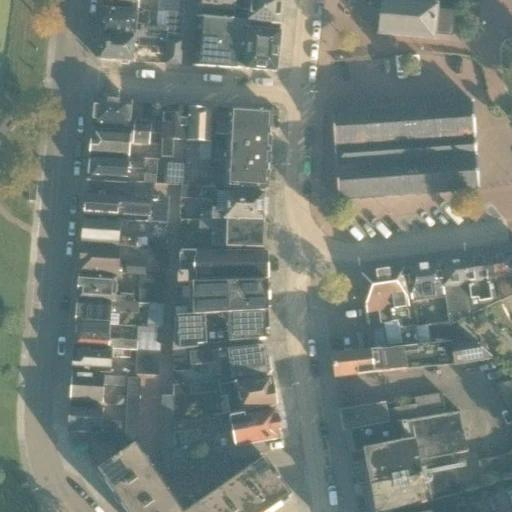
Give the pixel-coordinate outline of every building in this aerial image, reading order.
[(181,15),(182,0),(105,0),(105,6),(138,9),(139,0),(159,0),(158,13),(181,15)] [(240,0),(202,0),(201,18),(234,21),(235,11),(249,12),(247,23),(251,23),(281,26),(283,0),(250,0),(251,2),(240,1),(240,0)] [(438,7),(382,1),(378,36),(435,41),(438,7)] [(141,32),(136,31),(138,13),(105,10),(102,36),(163,40),(168,41),(183,43),(186,16),(168,14),(167,29),(142,27),(141,32)] [(454,14),(438,12),(436,36),(452,37),(454,14)] [(277,73),(281,34),(250,31),(251,23),(247,23),(234,21),(201,18),(198,18),(193,67),(246,72),(246,70),(277,73)] [(163,42),(163,40),(102,36),(100,61),(134,64),(134,62),(137,61),(138,54),(135,51),(135,43),(139,44),(139,47),(167,50),(166,66),(181,67),(183,43),(168,41),(168,43),(163,42)] [(150,135),(151,125),(130,123),(132,103),(96,101),(94,127),(130,130),(129,134),(150,135)] [(473,103),(332,113),(338,203),(479,193),(473,103)] [(186,110),(184,107),(177,106),(174,109),(164,109),(163,126),(163,136),(162,147),(162,158),(172,158),(173,145),(169,145),(169,141),(187,142),(189,110),(186,110)] [(203,111),(201,107),(194,107),(192,110),(189,110),(187,142),(206,143),(206,147),(201,147),(201,160),(211,161),(213,111),(203,111)] [(217,115),(216,136),(228,137),(228,136),(271,139),(272,112),(230,110),(229,115),(217,115)] [(150,135),(163,136),(163,126),(151,125),(150,135)] [(150,135),(129,134),(93,131),(91,157),(129,159),(130,140),(135,140),(134,145),(162,147),(163,136),(150,135)] [(269,165),(271,139),(228,136),(228,137),(227,152),(220,152),(220,153),(215,152),(214,163),(226,163),(227,163),(269,165)] [(145,161),(129,159),(91,157),(89,181),(127,184),(128,169),(144,171),(145,161)] [(268,192),(269,165),(227,163),(226,163),(226,179),(218,178),(218,179),(214,178),(213,189),(268,192)] [(165,186),(182,187),(185,187),(186,165),(166,164),(165,186)] [(198,187),(211,188),(212,174),(199,173),(198,187)] [(156,176),(144,176),(144,184),(156,185),(156,176)] [(225,195),(216,195),(216,190),(207,190),(207,189),(185,187),(182,187),(181,200),(206,201),(215,201),(215,202),(225,203),(224,211),(213,211),(213,212),(201,212),(201,221),(263,223),(263,217),(267,217),(268,202),(263,202),(264,196),(225,195)] [(167,225),(169,200),(119,196),(119,195),(87,193),(85,221),(116,223),(117,216),(123,217),(123,222),(167,225)] [(120,223),(116,223),(85,221),(82,245),(136,248),(137,241),(122,240),(122,244),(118,243),(120,223)] [(264,248),(265,233),(262,232),(263,223),(201,221),(200,221),(200,230),(212,231),(212,248),(262,250),(262,248),(264,248)] [(82,249),(80,273),(145,277),(146,264),(119,262),(119,251),(82,249)] [(154,262),(165,262),(166,250),(155,249),(154,262)] [(196,285),(196,281),(267,280),(267,252),(180,253),(180,275),(178,275),(177,285),(194,285),(196,285)] [(511,255),(492,258),(499,302),(511,295),(511,255)] [(463,261),(463,262),(469,301),(471,316),(499,302),(492,258),(492,257),(463,261)] [(463,262),(441,265),(446,297),(450,326),(471,316),(469,301),(463,262)] [(439,265),(408,269),(412,304),(444,299),(439,265)] [(409,308),(404,270),(383,273),(390,323),(398,322),(414,320),(412,308),(409,308)] [(363,276),(368,314),(379,312),(381,326),(385,325),(388,347),(401,345),(398,322),(390,323),(383,273),(363,276)] [(121,299),(115,298),(117,280),(80,277),(78,301),(133,304),(134,297),(121,296),(121,299)] [(160,280),(140,279),(139,303),(159,304),(160,280)] [(228,315),(268,313),(268,284),(196,285),(194,285),(194,317),(208,316),(228,315)] [(138,314),(139,305),(133,304),(78,301),(76,324),(109,327),(110,315),(118,316),(118,313),(138,314)] [(208,316),(194,317),(175,318),(173,352),(189,350),(195,350),(196,346),(265,341),(265,331),(268,331),(268,313),(228,315),(228,328),(208,329),(208,316)] [(108,341),(108,338),(109,327),(76,324),(75,348),(130,352),(136,352),(137,343),(108,341)] [(434,345),(432,326),(417,328),(419,346),(434,345)] [(403,329),(405,348),(419,346),(417,328),(403,329)] [(383,330),(373,331),(374,351),(386,350),(383,330)] [(335,379),(407,371),(458,366),(493,360),(470,341),(404,349),(333,357),(335,379)] [(205,353),(190,354),(191,367),(218,364),(220,382),(269,376),(269,375),(272,371),(271,360),(267,358),(265,347),(230,352),(229,350),(205,353)] [(129,360),(130,352),(75,348),(73,372),(110,375),(111,356),(116,356),(116,359),(129,360)] [(190,364),(189,350),(173,352),(174,365),(190,364)] [(147,377),(148,360),(148,353),(136,352),(136,372),(135,376),(147,377)] [(159,377),(160,353),(148,353),(148,360),(147,377),(159,377)] [(103,388),(127,389),(127,388),(128,380),(72,376),(71,402),(102,404),(103,388)] [(127,388),(140,389),(141,380),(128,380),(127,388)] [(271,382),(270,380),(236,386),(236,384),(219,386),(219,382),(173,387),(173,398),(174,419),(174,424),(188,422),(185,397),(220,394),(221,399),(228,398),(229,415),(231,415),(275,408),(274,406),(277,405),(273,381),(271,382)] [(503,396),(511,394),(511,382),(497,385),(503,396)] [(140,397),(140,389),(127,388),(127,397),(140,397)] [(446,415),(442,394),(414,399),(416,407),(387,412),(385,405),(340,413),(344,434),(345,434),(391,425),(418,420),(446,415)] [(509,408),(511,407),(511,394),(503,396),(509,408)] [(126,405),(139,406),(140,397),(127,397),(126,405)] [(161,419),(174,419),(173,398),(160,398),(161,419)] [(139,415),(139,406),(126,405),(126,414),(139,415)] [(109,425),(102,424),(103,409),(71,407),(69,433),(100,434),(99,446),(112,447),(119,457),(136,446),(137,445),(137,440),(125,439),(125,431),(125,425),(109,424),(109,425)] [(229,415),(193,421),(188,422),(174,424),(174,427),(174,435),(194,431),(232,425),(236,449),(245,447),(265,443),(278,440),(277,432),(282,431),(280,421),(276,422),(275,413),(245,419),(245,416),(231,418),(231,415),(229,415)] [(461,494),(454,455),(468,453),(460,413),(446,415),(418,420),(391,425),(345,434),(351,467),(362,465),(371,511),(397,511),(430,502),(454,495),(461,494)] [(138,423),(139,415),(126,414),(125,422),(138,423)] [(161,427),(174,427),(174,424),(174,419),(161,419),(161,427)] [(125,431),(138,432),(138,423),(125,422),(125,425),(125,431)] [(161,435),(174,435),(174,427),(161,427),(161,435)] [(137,440),(138,432),(125,431),(125,439),(137,440)] [(161,443),(174,443),(174,435),(161,435),(161,443)] [(161,451),(175,451),(174,443),(161,443),(161,451)] [(245,447),(248,460),(267,457),(267,453),(265,443),(245,447)] [(199,511),(174,511),(132,450),(137,447),(136,446),(119,457),(98,472),(125,511),(269,511),(291,497),(269,464),(199,511)] [(245,447),(237,449),(239,462),(248,460),(245,447)] [(237,449),(228,450),(230,463),(239,462),(237,449)] [(230,463),(228,450),(219,452),(221,465),(230,463)] [(161,451),(165,475),(177,473),(175,461),(175,451),(161,451)] [(221,465),(219,452),(210,454),(212,466),(221,465)] [(210,454),(201,456),(204,468),(212,466),(210,454)] [(201,456),(192,458),(195,470),(204,468),(201,456)] [(491,460),(498,483),(511,479),(511,475),(504,457),(491,460)] [(192,458),(184,459),(186,471),(195,470),(192,458)] [(184,459),(175,461),(177,473),(186,471),(184,459)] [(483,487),(498,483),(491,460),(478,462),(483,487)] [(456,511),(454,495),(430,502),(397,511),(456,511)]
